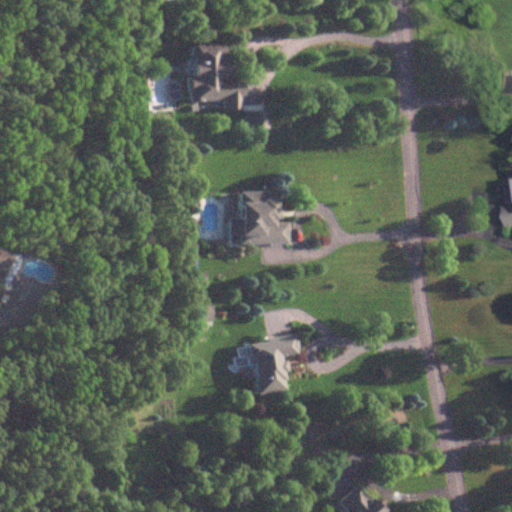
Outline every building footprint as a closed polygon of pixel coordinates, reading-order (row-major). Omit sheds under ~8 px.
[(220,101),(220,110),(240,109),(238,80),(222,80),(221,44),(186,45),(188,102),(220,101)] [(283,245),(284,223),(270,223),(271,192),(235,192),(235,219),(225,219),(225,244),(283,245)] [(0,276),(8,256),(0,252),(0,276)] [(254,395),(284,390),(279,358),(295,356),(293,337),(234,345),(237,367),(250,365),(254,395)] [(378,511),(351,486),(334,504),(340,511),(339,511),(378,511)]
